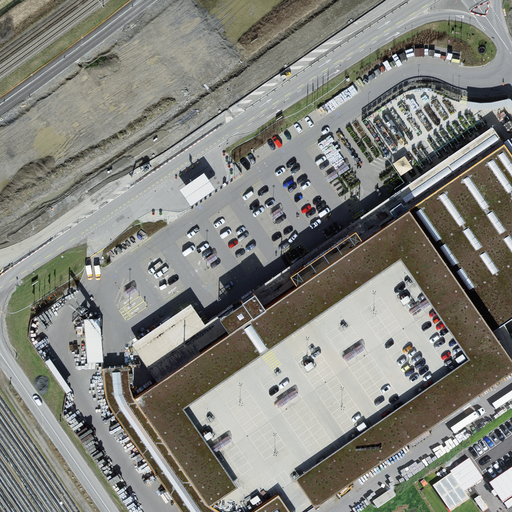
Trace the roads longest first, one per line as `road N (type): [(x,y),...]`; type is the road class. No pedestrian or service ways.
road 1 (primary): [(0,292),(67,231),(411,0)]
road 2 (primary): [(388,0),(26,246)]
road 3 (unclassified): [(0,347),(109,511)]
road 4 (tertiary): [(0,111),(150,0)]
road 5 (track): [(89,511),(11,391),(13,372)]
